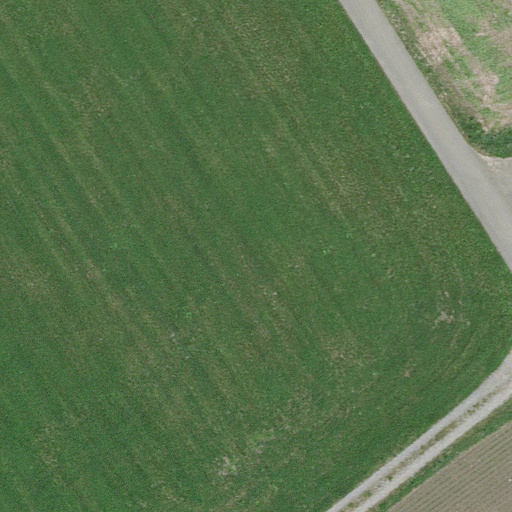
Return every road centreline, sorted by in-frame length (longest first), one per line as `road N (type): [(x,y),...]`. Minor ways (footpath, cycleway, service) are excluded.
road 1 (track): [(511,256),(350,0)]
road 2 (track): [(511,363),(328,511)]
